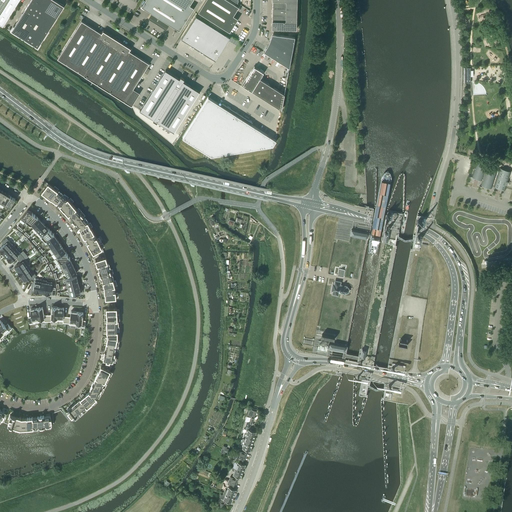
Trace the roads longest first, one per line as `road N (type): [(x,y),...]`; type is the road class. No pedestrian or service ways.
road 1 (primary): [(309,204),(95,157),(0,92)]
road 2 (unclassified): [(256,0),(252,36),(217,80),(88,0)]
road 3 (unclassified): [(309,204),(339,75),(338,0)]
road 4 (residential): [(0,400),(45,407),(79,386),(92,355),(94,302)]
road 5 (primary): [(458,350),(462,274),(446,244),(426,232)]
road 6 (residential): [(94,302),(67,231),(29,196)]
road 7 (primary): [(426,232),(453,276),(447,347)]
road 8 (tertiary): [(237,511),(276,397)]
road 9 (unclassified): [(511,273),(502,281),(495,341),(506,387)]
